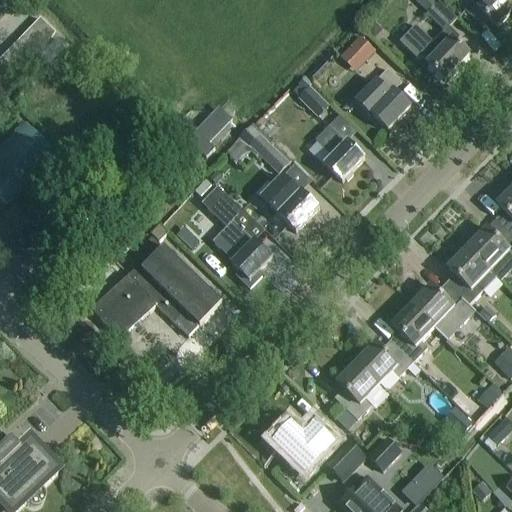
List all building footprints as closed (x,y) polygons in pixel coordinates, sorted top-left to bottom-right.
[(418,0),(415,3),(421,9),(430,0),(418,0)] [(511,0),(478,0),(466,13),(482,29),(487,23),(496,31),(511,14),(511,0)] [(400,45),(418,63),(421,60),(427,66),(426,67),(444,85),(469,58),(455,45),(459,41),(448,31),(457,22),(439,5),(426,18),(443,35),(433,45),(415,28),(400,45)] [(0,91),(54,36),(39,21),(0,60),(0,91)] [(355,76),(376,55),(360,39),(340,61),(355,76)] [(401,88),(387,74),(356,106),(369,119),(370,117),(392,138),(402,128),(398,124),(410,112),(393,96),(401,88)] [(330,110),(310,91),(299,103),(318,122),(330,110)] [(294,106),(287,112),(295,120),(301,113),(294,106)] [(209,147),(233,123),(219,110),(196,134),(186,125),(178,134),(206,161),(215,153),(209,147)] [(237,147),(250,135),(240,124),(227,136),(237,147)] [(23,127),(11,139),(0,150),(0,201),(6,208),(54,158),(23,127)] [(342,186),(364,163),(347,147),(346,148),(329,131),(315,145),(332,162),(325,170),(342,186)] [(291,167),(256,135),(232,161),(241,168),(254,154),(261,159),(260,160),(280,179),(291,167)] [(179,176),(171,167),(155,183),(164,191),(179,176)] [(296,237),(319,214),(301,197),(300,198),(282,181),(261,203),(296,237)] [(219,190),(202,207),(227,232),(234,238),(220,252),(234,266),(233,268),(239,275),(235,279),(238,281),(250,292),(263,279),(264,278),(259,274),(271,262),(271,263),(272,262),(255,245),(246,237),(256,226),(219,190)] [(511,192),(496,209),(503,215),(495,223),(511,240),(511,192)] [(467,253),(496,281),(501,286),(511,273),(511,240),(495,223),(486,232),(467,253)] [(151,238),(160,247),(169,237),(160,228),(151,238)] [(125,238),(114,249),(123,257),(134,246),(125,238)] [(191,253),(199,245),(193,239),(185,247),(191,253)] [(136,258),(145,266),(161,250),(152,241),(136,258)] [(141,270),(130,279),(92,314),(120,344),(157,310),(189,341),(199,330),(199,331),(222,308),(164,252),(144,273),(141,270)] [(496,281),(467,253),(447,272),(454,279),(445,287),(469,310),(469,309),(496,281)] [(469,310),(445,287),(437,296),(430,290),(411,310),(434,332),(447,345),(476,316),(469,309),(469,310)] [(398,336),(390,345),(413,367),(427,352),(421,346),(434,332),(411,310),(392,330),(398,336)] [(488,311),(480,319),(488,328),(496,320),(488,311)] [(413,367),(390,345),(381,353),(375,347),(355,367),(379,390),(392,376),(399,382),(413,367)] [(511,349),(495,367),(511,383),(511,382),(511,349)] [(479,354),(467,366),(483,383),(496,371),(479,354)] [(355,367),(336,387),(343,394),(334,403),(357,425),(372,410),(366,403),(379,390),(355,367)] [(498,401),(488,392),(477,404),(488,413),(498,401)] [(462,439),(473,427),(463,418),(452,429),(462,439)] [(278,431),(264,445),(285,465),(290,461),(298,468),(309,456),(318,465),(331,452),(335,447),(314,427),(304,438),(291,426),(282,435),(278,431)] [(384,446),(368,464),(379,475),(396,457),(384,446)] [(349,447),(328,469),(345,486),(366,463),(349,447)] [(0,511),(21,511),(55,480),(25,448),(15,458),(5,449),(0,453),(0,511)] [(374,474),(339,509),(341,511),(398,511),(379,493),(386,485),(374,474)] [(491,496),(483,486),(472,495),(481,505),(491,496)]
